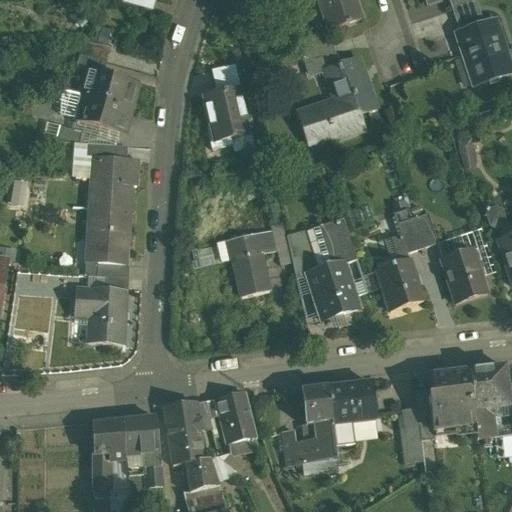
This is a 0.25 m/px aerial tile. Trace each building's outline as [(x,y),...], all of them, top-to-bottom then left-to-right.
[(318,0),(329,31),(362,20),(355,0),(318,0)] [(475,0),(448,0),(452,10),(476,2),(475,0)] [(476,2),(452,10),(460,35),(484,27),(476,2)] [(460,35),(455,37),(472,87),(511,73),(511,72),(495,24),(460,35)] [(331,44),(308,51),(312,62),(322,59),(326,71),(338,67),(331,44)] [(106,64),(79,57),(76,69),(88,72),(89,70),(103,74),(106,64)] [(374,109),(359,61),(338,67),(326,71),(337,108),(341,119),(358,114),(374,109)] [(233,67),(210,72),(215,95),(239,89),(233,67)] [(103,74),(89,70),(88,72),(80,97),(130,111),(139,84),(103,74)] [(215,95),(201,98),(208,128),(205,129),(210,151),(231,146),(229,140),(250,135),(239,89),(215,95)] [(130,111),(80,97),(73,123),(123,137),(130,111)] [(337,108),(327,111),(324,105),(299,113),(309,146),(332,139),(333,143),(364,133),(358,114),(341,119),(337,108)] [(82,135),(59,128),(55,145),(79,147),(82,135)] [(118,149),(85,147),(83,161),(95,162),(95,160),(117,161),(118,149)] [(117,161),(95,160),(95,162),(94,180),(90,180),(88,210),(130,213),(132,189),(136,189),(137,163),(117,161)] [(485,211),(488,222),(501,218),(498,207),(485,211)] [(130,213),(88,210),(86,242),(92,243),(91,266),(97,267),(127,268),(130,213)] [(425,217),(410,222),(420,252),(435,247),(425,217)] [(342,221),(318,229),(331,269),(344,265),(345,267),(356,263),(342,221)] [(410,222),(394,227),(404,257),(420,252),(410,222)] [(269,234),(256,237),(260,255),(273,252),(269,234)] [(313,275),(300,236),(286,239),(296,282),(306,279),(306,278),(313,275)] [(256,237),(228,243),(240,299),(268,293),(260,255),(256,237)] [(511,239),(499,244),(511,282),(511,239)] [(473,252),(441,262),(456,306),(488,296),(473,252)] [(410,261),(377,272),(390,314),(423,303),(410,261)] [(313,275),(306,278),(306,279),(320,323),(359,311),(345,267),(344,265),(331,269),(313,275)] [(127,268),(97,267),(96,279),(128,281),(129,268),(127,268)] [(127,293),(91,291),(91,289),(75,288),(73,321),(86,322),(85,345),(125,348),(128,293),(127,293)] [(504,369),(468,373),(473,413),(484,412),(509,408),(504,369)] [(468,373),(432,378),(435,398),(429,399),(433,434),(435,433),(475,428),(473,413),(468,373)] [(370,385),(326,390),(331,428),(350,426),(375,423),(370,385)] [(326,390),(300,394),(304,428),(313,427),(315,443),(318,464),(335,462),(334,455),(331,428),(326,390)] [(243,394),(216,401),(228,447),(254,441),(255,441),(243,394)] [(433,434),(429,399),(415,401),(417,410),(421,443),(436,442),(435,433),(433,434)] [(197,422),(194,405),(163,410),(172,468),(184,466),(203,462),(198,433),(203,432),(201,421),(197,422)] [(417,410),(403,412),(406,434),(402,434),(406,466),(423,463),(421,443),(417,410)] [(490,418),(485,414),(484,412),(473,413),(475,428),(475,432),(491,430),(490,418)] [(154,420),(123,423),(124,456),(124,460),(127,472),(129,491),(161,490),(154,420)] [(123,423),(92,426),(93,457),(108,457),(124,456),(123,423)] [(350,426),(331,428),(334,455),(354,453),(350,426)] [(511,427),(491,430),(493,440),(499,439),(511,437),(511,427)] [(491,430),(475,432),(476,442),(493,440),(491,430)] [(292,433),(281,435),(285,468),(295,466),(293,446),(294,446),(292,433)] [(511,437),(499,439),(501,450),(511,448),(511,437)] [(254,441),(228,447),(230,457),(238,457),(256,452),(254,441)] [(315,443),(303,445),(306,465),(318,464),(315,443)] [(294,446),(293,446),(295,466),(302,466),(306,465),(303,445),(294,446)] [(108,457),(93,457),(93,506),(107,507),(108,457)] [(203,462),(184,466),(189,496),(218,489),(209,461),(203,462)] [(306,465),(302,466),(304,476),(337,472),(336,462),(335,462),(318,464),(306,465)] [(189,496),(184,498),(187,511),(222,511),(225,511),(218,489),(189,496)]
